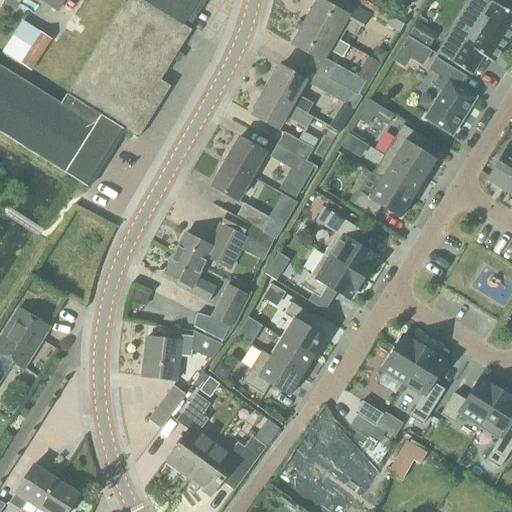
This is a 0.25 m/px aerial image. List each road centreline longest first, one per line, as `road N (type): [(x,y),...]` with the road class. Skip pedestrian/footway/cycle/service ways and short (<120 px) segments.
road 1 (tertiary): [(132,511),(99,410),(104,304),(116,264),(229,67),(252,0)]
road 2 (residential): [(392,296),(508,366),(511,361)]
road 3 (residential): [(392,296),(321,402)]
road 4 (residential): [(457,188),(392,296)]
